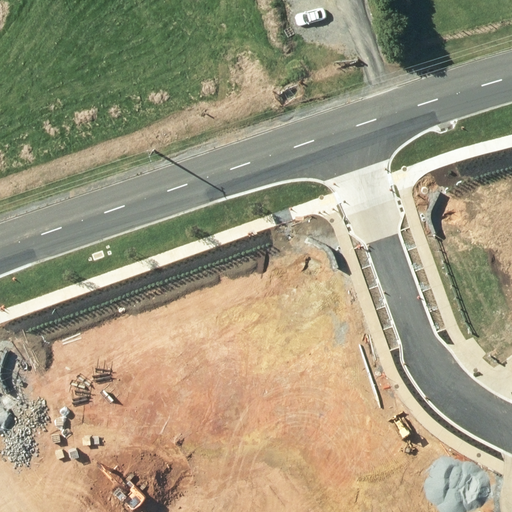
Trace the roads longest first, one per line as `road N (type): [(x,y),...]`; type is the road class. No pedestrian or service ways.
road 1 (tertiary): [(0,248),(343,132)]
road 2 (residential): [(343,132),(414,353),(472,416),(511,433)]
road 3 (tertiary): [(343,132),(511,75)]
